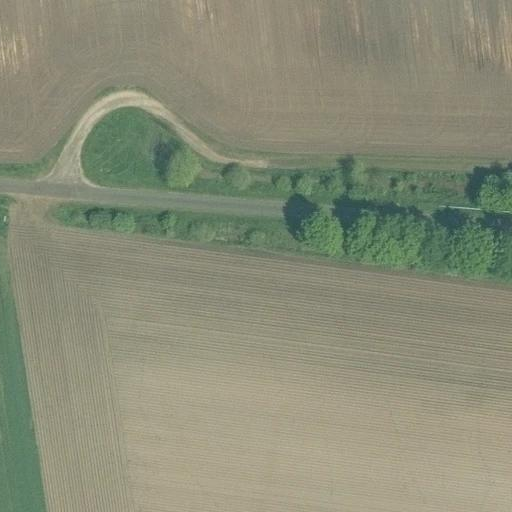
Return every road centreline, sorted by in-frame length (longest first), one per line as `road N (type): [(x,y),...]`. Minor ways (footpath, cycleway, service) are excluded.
road 1 (track): [(64,192),(84,129),(118,100),(132,99),(151,100),(199,143),(232,159),(511,168)]
road 2 (unclassified): [(511,230),(0,187)]
